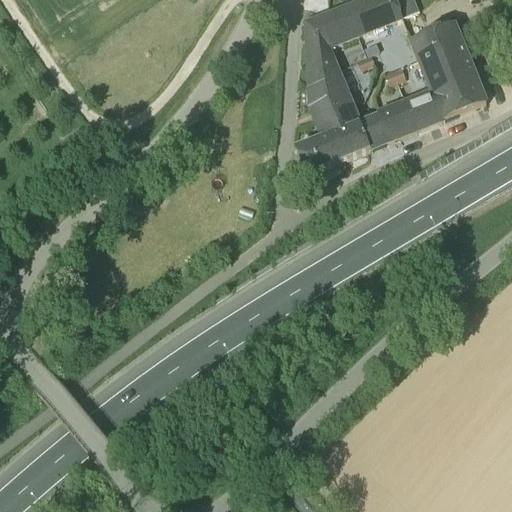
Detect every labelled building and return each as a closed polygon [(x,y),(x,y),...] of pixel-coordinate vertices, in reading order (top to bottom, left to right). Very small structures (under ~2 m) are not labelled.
[(332,53),(378,35),(403,26),(400,15),(394,3),(393,0),(371,0),(319,20),(332,53)] [(308,84),(338,74),(334,63),(332,53),(319,20),(306,25),(308,84)] [(486,108),(454,29),(407,47),(425,91),(428,90),(443,127),(444,127),(444,126),(486,108)] [(375,70),(371,61),(357,67),(361,76),(375,70)] [(392,75),(398,88),(406,85),(400,71),(392,75)] [(314,124),(354,109),(338,74),(308,84),(309,110),(314,124)] [(384,78),(389,92),(398,88),(392,75),(384,78)] [(383,151),(418,137),(443,127),(428,90),(425,91),(427,96),(371,117),(383,151)] [(357,123),(354,116),(356,115),(354,109),(314,124),(322,142),(296,152),(302,169),(306,181),(383,151),(371,117),(357,123)] [(302,169),(296,172),(300,184),(306,181),(302,169)] [(298,495),(293,488),(286,495),(300,511),(313,511),(312,510),(319,506),(305,490),(298,495)]
